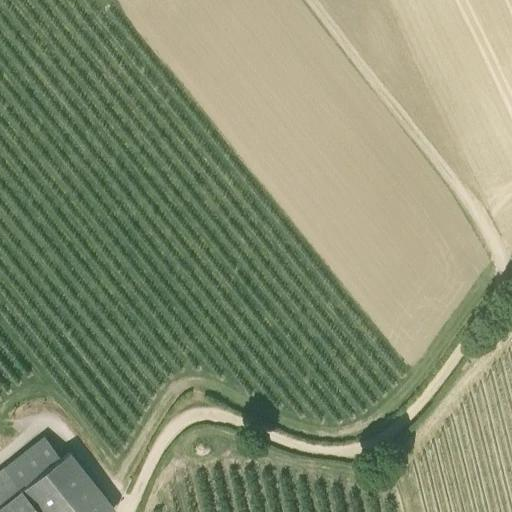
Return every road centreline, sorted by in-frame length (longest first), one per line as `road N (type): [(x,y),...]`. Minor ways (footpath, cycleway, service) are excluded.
road 1 (unclassified): [(127,511),(160,443),(188,415),(218,413),(326,450),(367,446),(426,391),(511,286)]
road 2 (track): [(503,294),(500,259),(311,0)]
